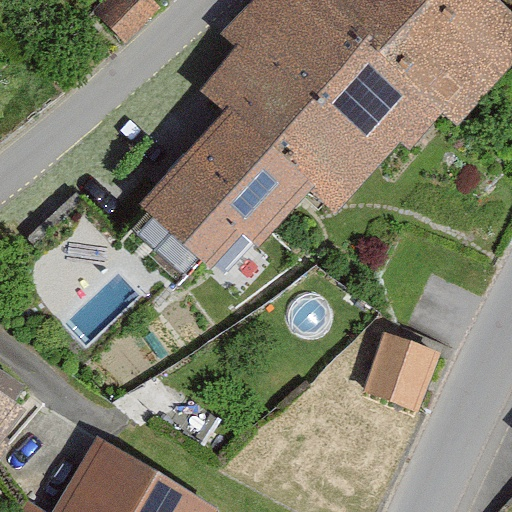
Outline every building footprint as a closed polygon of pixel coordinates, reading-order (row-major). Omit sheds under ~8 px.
[(124,58),(166,15),(150,0),(109,0),(88,24),(124,58)] [(366,187),(440,113),(327,0),(251,0),(215,36),(235,55),(366,187)] [(458,131),(511,71),(511,17),(492,0),(327,0),(440,113),(458,131)] [(511,0),(492,0),(511,17),(511,0)] [(326,227),(366,187),(235,55),(195,94),(213,114),(310,210),(326,227)] [(255,265),(310,210),(213,114),(158,170),(170,184),(231,244),(255,265)] [(197,278),(231,244),(170,184),(136,218),(197,278)] [(417,402),(435,350),(387,333),(369,386),(417,402)] [(0,440),(22,410),(0,396),(0,440)] [(205,511),(96,446),(56,511),(37,511),(27,505),(20,511),(205,511)]
